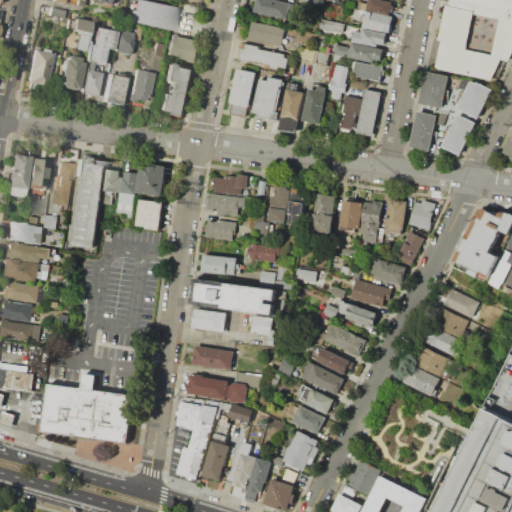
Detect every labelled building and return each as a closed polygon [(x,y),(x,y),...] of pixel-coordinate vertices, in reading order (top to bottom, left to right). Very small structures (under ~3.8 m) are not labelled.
[(133,0),(138,0),(179,9),(174,32),(129,22),(133,0)] [(256,0),(281,0),(291,2),(288,18),(254,11),(256,0)] [(369,0),(390,0),(395,1),(393,12),(391,12),(390,15),(367,10),(369,0)] [(511,0),(449,0),(449,4),(444,3),(437,39),(444,40),(437,69),(492,80),(501,59),(508,63),(511,54),(511,0)] [(360,2),(367,3),(366,10),(358,8),(360,2)] [(49,7),(63,10),(62,18),(48,15),(49,7)] [(367,12),(393,17),(390,32),(364,27),(367,12)] [(75,34),(77,35),(77,31),(71,30),(73,19),(90,22),(86,41),(88,42),(88,45),(91,45),(94,28),(115,32),(111,49),(105,48),(101,66),(92,64),(91,71),(100,73),(95,97),(79,94),(86,60),(84,60),(86,52),(72,49),(75,34)] [(320,29),(343,31),(344,22),(321,19),(320,29)] [(252,20),(248,38),(283,45),(287,27),(252,20)] [(363,28),(387,32),(385,44),(378,43),(378,46),(353,41),(354,36),(358,37),(359,32),(362,33),(363,28)] [(118,31),(122,32),(122,29),(127,30),(126,32),(133,34),(129,54),(114,51),(118,31)] [(170,34),(202,40),(198,60),(166,54),(170,34)] [(156,42),(164,43),(161,57),(153,56),(156,42)] [(353,42),(384,48),(381,61),(375,60),(374,63),(343,57),(343,60),(336,59),(336,63),(333,62),(337,44),(352,47),(353,42)] [(238,60),(241,47),(246,48),(247,43),(260,46),(259,48),(286,54),(285,57),(290,58),(288,68),(279,66),(279,69),(270,68),(271,64),(257,61),(256,64),(238,60)] [(303,47),(316,50),(314,61),(301,59),(303,47)] [(32,50),(26,83),(45,87),(48,72),(54,74),(57,55),(48,53),(49,50),(41,48),(40,52),(32,50)] [(144,49),(153,51),(149,67),(141,65),(144,49)] [(56,88),(77,91),(82,63),(78,62),(79,58),(66,56),(65,60),(61,59),(56,88)] [(356,61),(383,66),(380,81),(358,76),(358,72),(354,71),(356,61)] [(167,62),(194,68),(185,116),(158,111),(161,94),(167,95),(170,81),(163,80),(167,62)] [(335,64),(349,67),(345,83),(347,84),(345,92),(342,92),(341,99),(332,97),(333,89),(329,89),(332,76),(333,77),(335,64)] [(237,68),(256,71),(249,105),(247,105),(245,115),(231,113),(233,102),(231,102),(237,68)] [(134,69),(152,73),(147,98),(145,98),(144,102),(135,100),(134,102),(127,101),(134,69)] [(425,71),(450,76),(443,107),(418,101),(425,71)] [(119,105),(102,102),(108,75),(124,78),(119,105)] [(260,78),(268,79),(268,76),(284,79),(284,81),(285,81),(284,86),(280,86),(275,111),(279,112),(278,119),(258,115),(259,111),(254,110),(260,78)] [(455,108),(477,118),(492,89),(477,81),(476,83),(470,80),(455,108)] [(290,82),(300,84),(298,90),(305,91),(297,132),(281,129),(290,82)] [(304,120),(321,124),(328,87),(318,85),(317,90),(310,89),(304,120)] [(366,89),(383,92),(374,135),(357,132),(366,89)] [(347,95),(362,98),(359,115),(356,115),(353,130),(340,128),(342,119),(345,119),(346,113),(343,112),(347,95)] [(417,111),(439,115),(432,151),(410,146),(417,111)] [(456,113),(475,122),(458,155),(440,146),(456,113)] [(511,159),(509,158),(510,156),(503,152),(510,137),(511,138),(511,159)] [(12,154),(30,156),(25,189),(8,186),(12,154)] [(48,161),(44,187),(38,186),(37,190),(27,188),(31,158),(48,161)] [(76,159),(106,163),(95,247),(73,244),(82,178),(74,177),(76,159)] [(58,161),(74,163),(68,206),(53,204),(55,190),(57,190),(59,177),(56,177),(58,161)] [(142,161),(168,165),(164,195),(138,192),(142,161)] [(107,169),(120,171),(119,176),(122,176),(119,193),(104,190),(107,169)] [(126,171),(140,173),(135,204),(134,204),(120,202),(123,177),(125,177),(126,171)] [(249,175),(247,189),(242,188),(242,195),(215,192),(215,188),(213,188),(214,177),(225,178),(225,175),(235,176),(234,185),(237,185),(238,174),(249,175)] [(259,180),(266,181),(265,194),(258,193),(259,180)] [(275,185),(287,187),(287,190),(289,190),(286,222),(270,220),(272,195),(274,195),(275,185)] [(8,188),(24,190),(23,198),(7,196),(8,188)] [(292,188),(299,189),(299,192),(306,193),(303,223),(293,221),(292,225),(289,224),(292,188)] [(317,192),(336,194),(332,236),(313,234),(317,192)] [(212,193),(246,197),(246,206),(242,205),(241,208),(239,208),(238,215),(224,213),(224,216),(217,215),(217,210),(210,209),(211,204),(209,204),(210,198),(211,198),(211,197),(212,197),(212,193)] [(389,198),(408,200),(405,228),(403,228),(403,233),(392,232),(391,234),(388,234),(389,227),(386,227),(389,198)] [(141,199),(164,202),(160,230),(145,228),(146,226),(138,225),(141,199)] [(343,200),(363,202),(360,228),(355,228),(355,232),(344,231),(345,229),(340,228),(343,200)] [(415,202),(422,203),(423,200),(437,203),(430,228),(422,226),(422,229),(418,228),(419,225),(410,222),(415,202)] [(365,201),(384,204),(381,223),(380,223),(377,242),(373,242),(372,247),(363,245),(365,232),(360,231),(365,201)] [(120,202),(134,204),(132,218),(128,217),(128,213),(118,211),(120,202)] [(481,208),(484,210),(485,208),(505,218),(508,212),(511,213),(511,231),(510,234),(501,230),(492,248),(500,252),(489,276),(455,260),(466,237),(467,237),(481,208)] [(38,226),(44,227),(46,214),(58,216),(54,246),(35,244),(38,226)] [(25,215),(38,216),(37,223),(24,222),(25,215)] [(208,220),(217,221),(218,220),(237,222),(236,234),(233,233),(233,240),(207,237),(207,232),(206,232),(206,231),(205,231),(206,225),(207,225),(207,224),(208,224),(208,220)] [(263,220),(270,221),(270,224),(274,224),(273,234),(262,233),(263,220)] [(8,221),(36,225),(34,243),(6,240),(8,221)] [(425,239),(411,265),(397,258),(410,232),(425,239)] [(7,242),(51,247),(50,258),(41,257),(40,261),(3,256),(3,251),(6,251),(7,242)] [(253,242),(278,245),(276,261),(251,258),(252,254),(247,254),(248,247),(252,248),(253,242)] [(505,249),(511,252),(511,262),(499,290),(488,284),(505,249)] [(209,254),(238,258),(237,262),(240,263),(239,268),(236,268),(236,270),(228,269),(227,271),(215,269),(214,271),(207,270),(209,254)] [(338,255),(337,263),(330,262),(331,254),(338,255)] [(5,258),(37,263),(37,268),(39,268),(38,277),(35,277),(35,281),(1,277),(2,266),(4,266),(5,258)] [(375,276),(380,259),(409,267),(404,285),(375,276)] [(279,262),(288,263),(285,280),(276,278),(279,262)] [(359,278),(340,273),(342,265),(361,270),(359,278)] [(295,279),(315,280),(316,270),(296,268),(295,279)] [(262,270),(276,272),(274,287),(259,285),(262,270)] [(357,279),(390,289),(385,308),(351,298),(357,279)] [(0,298),(3,280),(46,286),(43,303),(0,298)] [(276,280),(292,282),(291,289),(275,287),(276,280)] [(199,282),(226,286),(226,283),(277,290),(276,299),(268,298),(267,302),(275,303),(273,315),(223,308),(224,303),(197,299),(199,282)] [(334,286),(346,291),(344,297),(339,295),(337,303),(332,301),(335,294),(332,292),(334,286)] [(307,288),(322,294),(320,299),(304,293),(307,288)] [(452,288),(479,301),(472,317),(446,305),(451,295),(449,294),(452,288)] [(0,299),(33,304),(31,322),(0,317),(0,299)] [(341,299),(378,313),(372,327),(362,323),(361,326),(354,324),(356,321),(347,317),(348,314),(340,311),(341,308),(340,307),(341,303),(339,303),(341,299)] [(328,303),(339,308),(334,319),(323,313),(328,303)] [(440,306),(468,319),(460,337),(431,323),(440,306)] [(195,308),(228,312),(226,332),(192,328),(195,308)] [(60,313),(69,314),(68,324),(59,323),(60,313)] [(254,314),(274,317),(272,329),(276,330),(274,346),(267,345),(268,334),(251,332),(254,314)] [(0,319),(60,328),(58,344),(0,336),(0,319)] [(332,323),(367,340),(359,356),(324,339),(332,323)] [(432,325),(459,338),(451,353),(424,340),(432,325)] [(73,330),(80,331),(79,338),(72,337),(73,330)] [(195,345),(234,350),(231,370),(193,365),(195,345)] [(421,345),(457,361),(448,379),(413,362),(421,345)] [(324,347),(354,363),(351,368),(348,367),(344,374),(317,360),(324,347)] [(284,357),(295,364),(289,375),(278,369),(284,357)] [(309,361),(344,378),(337,394),(302,377),(309,361)] [(511,361),(511,421),(489,410),(511,361)] [(469,363),(483,369),(472,392),(458,386),(469,363)] [(411,364),(440,377),(432,395),(403,381),(411,364)] [(0,368),(35,373),(33,391),(0,386),(0,368)] [(237,371),(262,374),(260,388),(249,387),(250,383),(236,381),(237,371)] [(192,374),(229,379),(229,384),(232,385),(235,382),(249,384),(246,402),(229,400),(229,397),(227,397),(227,398),(190,393),(192,374)] [(304,383),(335,398),(327,414),(300,400),(303,393),(300,391),(304,383)] [(49,384),(134,394),(128,442),(44,431),(49,384)] [(181,400),(218,407),(198,479),(179,473),(185,446),(190,447),(195,430),(177,425),(181,400)] [(234,403),(253,409),(249,422),(230,416),(234,403)] [(301,404),(326,417),(317,433),(292,420),(301,404)] [(437,511),(511,511),(511,421),(489,410),(437,511)] [(0,420),(3,411),(15,415),(11,427),(0,423),(0,420)] [(298,429),(319,439),(316,446),(319,447),(311,465),(307,463),(304,471),(284,462),(298,429)] [(217,432),(228,435),(226,440),(215,436),(217,432)] [(213,440),(230,445),(220,480),(203,475),(213,440)] [(245,441),(253,443),(250,454),(242,451),(245,441)] [(242,451),(250,454),(257,456),(251,477),(249,477),(247,487),(233,483),(242,451)] [(276,455),(284,459),(281,465),(273,461),(276,455)] [(452,455),(457,457),(452,469),(447,466),(452,455)] [(258,457),(272,461),(266,482),(265,481),(262,492),(249,488),(258,457)] [(361,459),(382,469),(370,495),(344,482),(350,470),(354,472),(361,459)] [(287,467),(299,472),(295,482),(283,478),(287,467)] [(363,511),(381,476),(427,499),(420,511),(402,511),(406,505),(389,497),(381,511),(363,511)] [(273,478),(295,484),(293,492),(296,493),(293,505),(290,504),(288,511),(266,505),(273,478)] [(345,485),(357,490),(353,498),(342,492),(345,485)] [(330,511),(340,493),(363,505),(359,511),(330,511)]
